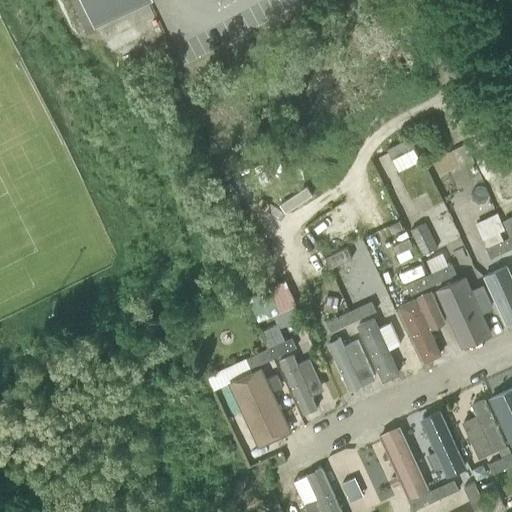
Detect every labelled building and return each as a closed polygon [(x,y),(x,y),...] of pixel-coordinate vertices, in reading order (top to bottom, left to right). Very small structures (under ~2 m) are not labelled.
[(82,0),(94,24),(127,9),(122,0),(82,0)] [(122,0),(127,9),(145,0),(122,0)] [(131,26),(100,40),(105,52),(136,38),(131,26)] [(511,132),(472,151),(500,210),(511,203),(511,132)] [(414,148),(409,138),(387,149),(392,159),(414,148)] [(401,183),(388,188),(405,229),(418,224),(401,183)] [(286,209),(312,195),(307,186),(281,201),(286,209)] [(511,216),(503,221),(510,237),(511,241),(511,216)] [(425,222),(411,229),(423,255),(438,248),(425,222)] [(500,231),(484,239),(487,246),(504,239),(500,231)] [(511,247),(511,241),(510,237),(486,248),(491,258),(511,247)] [(325,257),(330,268),(352,258),(347,247),(325,257)] [(430,274),(435,284),(456,273),(452,264),(430,274)] [(422,265),(399,270),(402,280),(424,274),(422,265)] [(511,320),(511,295),(500,270),(484,277),(505,323),(511,320)] [(435,284),(430,274),(407,284),(411,294),(435,284)] [(252,320),(293,304),(283,276),(241,292),(252,320)] [(440,292),(467,350),(492,338),(465,280),(440,292)] [(328,297),(326,310),(335,312),(337,299),(328,297)] [(372,300),(349,311),(353,321),(376,310),(372,300)] [(418,301),(399,309),(426,366),(444,358),(418,301)] [(353,321),(349,311),(326,321),(331,331),(353,321)] [(262,331),(269,348),(274,357),(297,347),(292,337),(288,339),(285,340),(278,325),(277,324),(262,331)] [(391,325),(364,337),(385,384),(400,378),(390,355),(401,350),(391,325)] [(342,341),(327,347),(349,394),(375,382),(358,343),(346,348),(342,341)] [(251,368),(274,357),(269,348),(246,358),(251,368)] [(293,353),(280,360),(304,414),(318,408),(312,394),(324,389),(310,357),(298,363),(293,353)] [(253,372),(229,383),(259,446),(293,430),(263,367),(253,372)] [(511,390),(490,401),(511,446),(511,390)] [(485,402),(473,408),(478,419),(463,425),(479,458),(506,445),(485,402)] [(448,478),(461,471),(436,419),(423,426),(429,438),(418,443),(432,473),(443,468),(448,478)] [(429,488),(400,425),(379,434),(408,498),(429,488)] [(489,463),(494,474),(511,465),(511,453),(509,445),(500,450),(503,457),(489,463)] [(365,511),(376,511),(386,508),(361,454),(342,462),(349,477),(336,482),(349,511),(352,511),(364,507),(365,511)] [(317,498),(304,504),(308,511),(342,511),(322,467),(307,474),(317,498)] [(459,489),(454,479),(433,489),(438,499),(459,489)] [(492,481),(482,486),(491,504),(501,499),(492,481)] [(409,500),(413,510),(438,499),(433,489),(409,500)]
